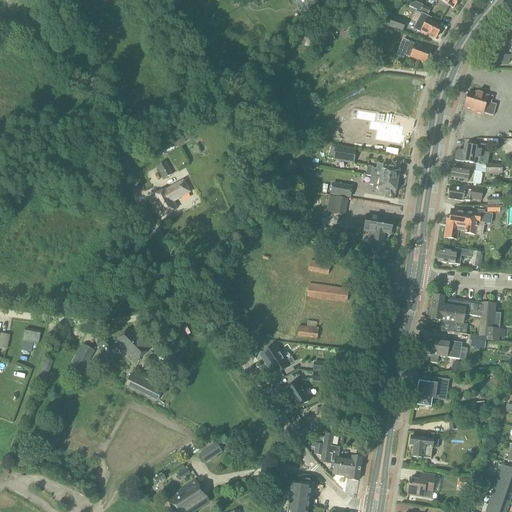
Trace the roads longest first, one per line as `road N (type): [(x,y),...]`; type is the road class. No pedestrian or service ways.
road 1 (unclassified): [(202,302),(141,206),(92,86),(44,0)]
road 2 (primary): [(410,277),(441,91),(468,34),(496,0)]
road 3 (unclassified): [(202,302),(312,470),(371,511)]
road 4 (primary): [(374,511),(410,277)]
road 5 (unclassified): [(202,302),(107,322),(0,313)]
